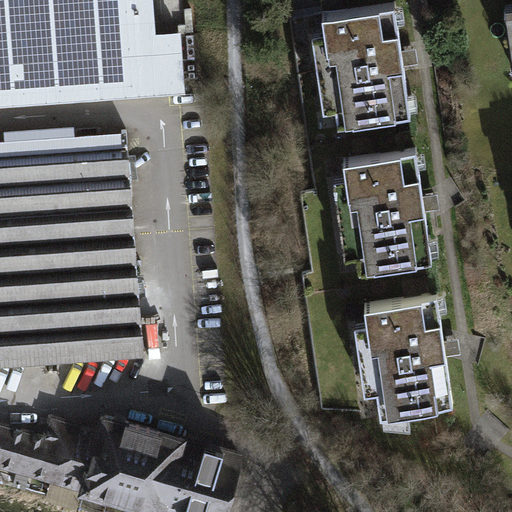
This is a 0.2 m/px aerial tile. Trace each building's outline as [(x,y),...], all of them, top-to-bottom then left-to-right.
[(0,0),(0,109),(194,93),(189,32),(162,34),(159,0),(0,0)] [(385,0),(339,0),(328,1),(342,114),(415,105),(405,19),(388,21),(385,0)] [(0,361),(145,353),(131,123),(0,130),(0,361)] [(410,140),(354,146),(367,259),(441,250),(431,164),(413,166),(410,140)] [(431,285),(374,292),(387,404),(461,395),(451,310),(434,312),(431,285)] [(450,398),(434,402),(438,417),(454,413),(450,398)] [(0,465),(161,511),(229,511),(248,447),(105,406),(100,425),(53,412),(47,436),(0,422),(0,465)]
